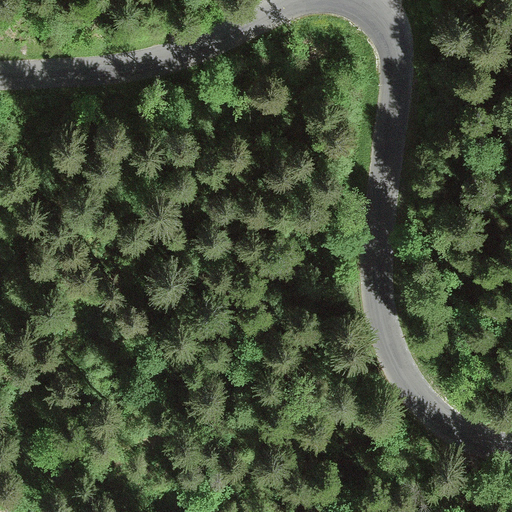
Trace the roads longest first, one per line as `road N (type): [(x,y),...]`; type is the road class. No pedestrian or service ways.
road 1 (tertiary): [(356,0),(383,18),(395,45),(377,231),(387,338),(428,407),(468,437),(511,451)]
road 2 (tertiary): [(0,75),(172,59),(312,0)]
